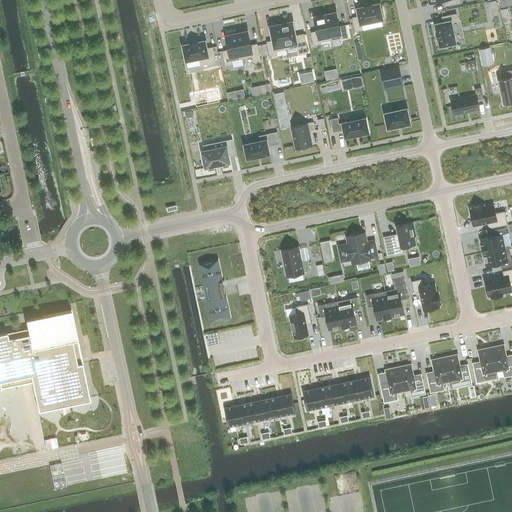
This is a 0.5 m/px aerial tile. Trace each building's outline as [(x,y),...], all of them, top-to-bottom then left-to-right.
[(359,16),(353,18),(355,30),(362,29),(361,24),(382,19),(382,18),(384,17),(382,8),(380,9),(379,5),(371,6),(364,7),(365,8),(357,9),(359,16)] [(326,15),(325,15),(330,40),(341,38),(341,39),(348,38),(345,25),(339,27),(336,13),(326,15)] [(439,39),(440,46),(455,43),(450,23),(457,21),(456,14),(442,17),(443,23),(436,25),(437,32),(438,39),(439,39)] [(324,15),(314,18),(317,31),(311,33),(313,45),(320,43),(320,42),(330,40),(325,15),(324,15)] [(282,24),(281,24),(286,49),(296,47),(298,55),(308,53),(304,34),(295,36),(292,22),(282,25),(282,24)] [(280,25),(270,27),(273,41),(267,42),(270,56),(277,55),(276,51),(286,49),(281,24),(280,25)] [(237,34),(242,59),(252,56),(253,62),(260,60),(257,44),(251,45),(248,32),(237,34)] [(236,34),(226,36),(229,50),(222,51),(225,66),(232,64),(232,61),(242,59),(237,34),(236,34)] [(190,45),(183,46),(186,61),(199,58),(200,66),(216,62),(212,48),(206,49),(205,42),(197,43),(197,42),(190,44),(190,45)] [(399,67),(386,70),(390,86),(403,83),(399,67)] [(507,78),(498,79),(503,105),(511,102),(511,69),(505,71),(507,78)] [(345,89),(365,84),(363,74),(343,79),(345,89)] [(253,85),(254,94),(274,91),(273,83),(253,85)] [(451,100),(454,115),(479,110),(477,100),(483,99),(481,88),(475,89),(476,95),(451,100)] [(290,106),(292,115),(308,111),(303,91),(280,96),(282,108),(290,106)] [(384,113),(388,129),(410,124),(407,109),(384,113)] [(330,120),(333,133),(343,130),(345,137),(344,137),(345,138),(346,138),(354,136),(360,135),(368,133),(369,133),(369,132),(368,132),(366,119),(366,118),(364,118),(365,118),(343,123),(342,123),(339,124),(337,118),(330,120)] [(313,122),(291,127),(296,149),(312,145),(309,131),(315,130),(313,122)] [(276,132),(259,136),(260,142),(244,145),(247,159),(255,157),(262,156),(269,154),(267,147),(279,144),(276,132)] [(203,146),(204,151),(202,152),(205,168),(229,163),(228,156),(235,154),(232,139),(224,141),(225,147),(213,150),(211,144),(203,146)] [(472,210),(470,210),(473,226),(487,223),(488,229),(508,225),(505,211),(495,213),(493,205),(484,207),(483,205),(472,208),(472,210)] [(416,245),(414,237),(416,236),(413,222),(396,226),(398,238),(391,240),(394,254),(402,252),(401,248),(409,246),(409,248),(415,246),(415,245),(416,245)] [(494,236),(480,239),(483,253),(504,248),(501,235),(506,234),(505,228),(493,230),(494,236)] [(353,257),(354,263),(370,260),(370,258),(377,257),(374,241),(363,243),(361,233),(346,237),(347,244),(338,246),(341,259),(353,257)] [(299,247),(280,250),(286,277),(304,273),(304,272),(310,271),(307,259),(302,261),(299,247)] [(305,259),(311,258),(309,247),(303,249),(305,259)] [(483,253),(486,266),(500,263),(501,269),(511,266),(511,260),(509,247),(504,248),(483,253)] [(423,257),(410,259),(411,265),(424,264),(423,257)] [(230,318),(218,260),(198,264),(211,322),(230,318)] [(503,277),(485,281),(488,296),(490,296),(491,298),(502,296),(502,294),(511,292),(509,282),(511,281),(511,268),(502,271),(503,277)] [(331,277),(332,282),(346,280),(345,274),(331,277)] [(393,290),(385,291),(390,317),(391,317),(404,314),(401,300),(407,299),(402,277),(390,279),(393,290)] [(419,292),(423,310),(439,307),(438,305),(440,304),(438,293),(436,293),(434,284),(424,286),(423,279),(411,281),(413,293),(419,292)] [(299,296),(301,301),(310,299),(309,291),(295,294),(296,297),(299,296)] [(385,291),(365,295),(368,307),(374,306),(377,320),(384,318),(391,317),(390,317),(385,291)] [(357,297),(337,301),(343,327),(342,327),(349,326),(356,324),(353,310),(359,309),(357,297)] [(320,317),(326,316),(329,330),(342,327),(343,327),(337,301),(318,305),(320,317)] [(37,316),(72,309),(71,303),(36,310),(37,316)] [(290,316),(294,337),(308,335),(306,325),(312,324),(307,304),(296,307),(297,314),(290,316)] [(6,333),(0,334),(0,388),(31,382),(38,411),(89,400),(70,311),(25,320),(28,334),(8,338),(6,333)] [(217,332),(205,335),(208,346),(220,343),(217,332)] [(503,370),(504,377),(511,375),(511,355),(506,356),(503,345),(491,347),(496,372),(503,370)] [(473,363),(477,383),(498,378),(496,372),(491,347),(478,350),(480,362),(473,363)] [(449,382),(450,388),(471,384),(467,365),(459,366),(457,355),(444,357),(449,382)] [(426,373),(431,392),(444,390),(442,383),(449,382),(444,357),(431,360),(434,372),(426,373)] [(398,367),(403,391),(410,390),(411,396),(425,394),(421,375),(413,376),(411,364),(398,367)] [(380,383),(384,402),(397,399),(396,393),(403,391),(398,367),(385,370),(388,382),(380,383)] [(370,377),(358,380),(363,399),(374,396),(370,377)] [(358,380),(348,382),(352,401),(363,399),(358,380)] [(348,382),(337,384),(341,404),(352,401),(348,382)] [(337,384),(326,387),(330,406),(341,404),(337,384)] [(326,387),(315,389),(319,408),(330,406),(326,387)] [(315,389),(303,391),(307,411),(319,408),(315,389)] [(291,394),(280,396),(284,415),(296,413),(291,394)] [(280,396),(269,398),(273,418),(284,415),(280,396)] [(269,398),(258,401),(262,420),(273,418),(269,398)] [(258,401),(247,403),(251,422),(262,420),(258,401)] [(247,403),(236,405),(240,425),(251,422),(247,403)] [(236,405),(225,408),(229,427),(240,425),(236,405)]
